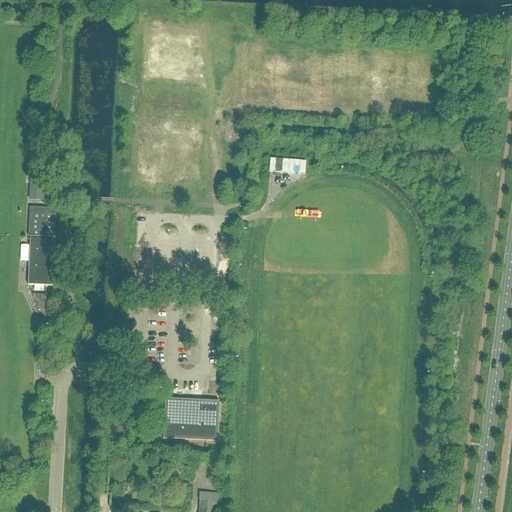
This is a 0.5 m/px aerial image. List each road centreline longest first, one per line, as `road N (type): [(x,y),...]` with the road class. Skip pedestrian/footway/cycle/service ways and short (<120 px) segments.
road 1 (secondary): [(476,511),(511,246)]
road 2 (unclassified): [(58,511),(66,378),(78,371),(138,374)]
